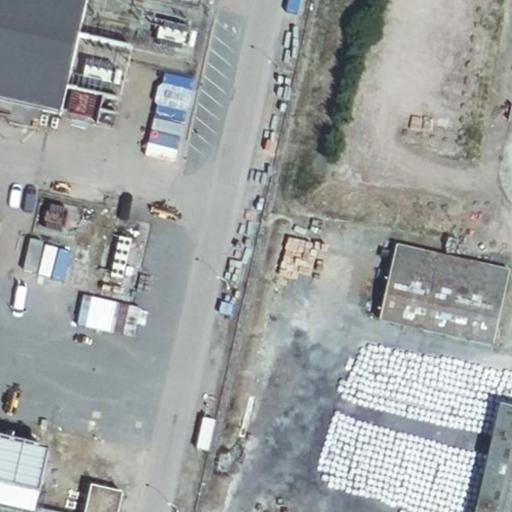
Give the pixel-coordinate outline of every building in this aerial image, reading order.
[(86,0),(0,0),(0,99),(59,114),(86,0)] [(511,269),(397,242),(380,316),(493,343),(511,269)] [(511,511),(511,404),(501,402),(475,511),(511,511)] [(34,511),(49,450),(0,438),(0,511),(9,511),(11,508),(29,511),(34,511)] [(117,511),(124,492),(92,483),(84,511),(117,511)]
